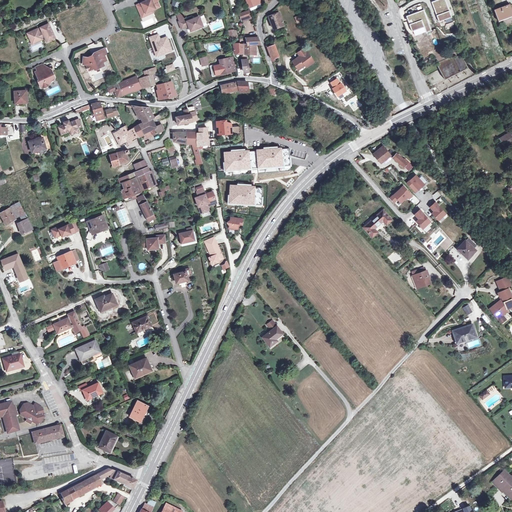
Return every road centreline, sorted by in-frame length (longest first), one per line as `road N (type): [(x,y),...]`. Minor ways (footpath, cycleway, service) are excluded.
road 1 (residential): [(437,266),(466,290),(263,511)]
road 2 (primary): [(190,380),(290,198),(369,134)]
road 3 (residential): [(145,476),(81,454),(17,322)]
